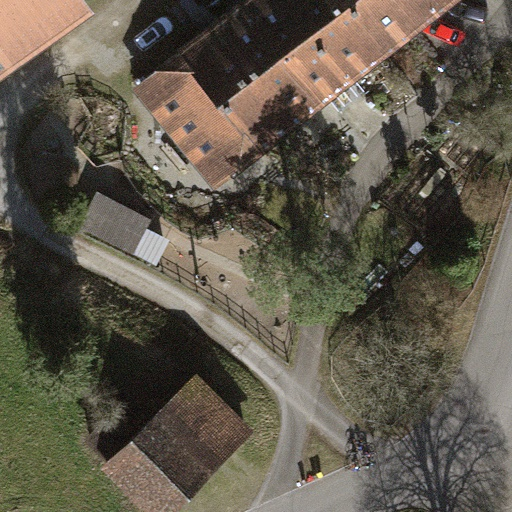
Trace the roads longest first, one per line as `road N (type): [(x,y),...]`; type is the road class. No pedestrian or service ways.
road 1 (track): [(311,397),(201,316),(24,223),(4,189),(1,145),(33,86),(132,0)]
road 2 (unclassified): [(478,435),(320,511)]
road 3 (tertiary): [(511,309),(478,435)]
